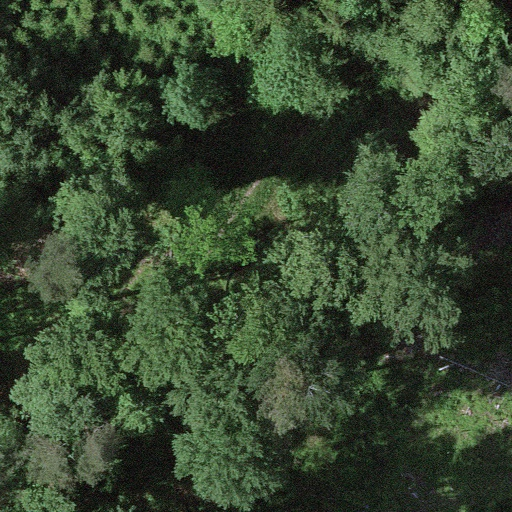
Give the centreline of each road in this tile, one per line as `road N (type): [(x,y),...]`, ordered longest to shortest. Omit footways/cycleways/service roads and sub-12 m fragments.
road 1 (track): [(457,0),(273,170),(213,275),(40,511)]
road 2 (track): [(0,247),(273,170)]
road 3 (track): [(237,0),(273,170)]
road 4 (track): [(352,221),(511,222)]
road 5 (track): [(352,221),(213,275)]
